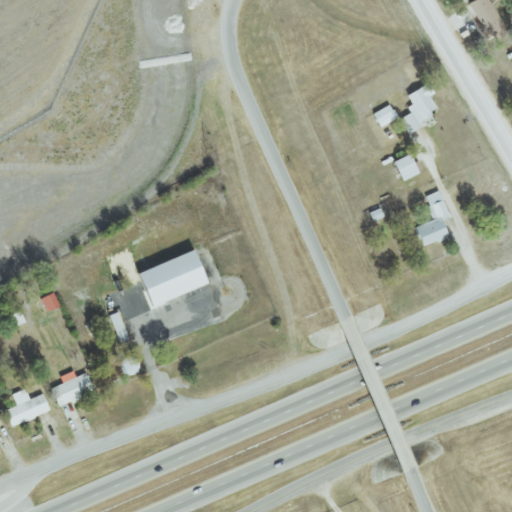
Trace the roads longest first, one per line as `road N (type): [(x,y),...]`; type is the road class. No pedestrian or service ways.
road 1 (tertiary): [(511,276),(284,379),(0,489)]
road 2 (motorway): [(511,314),(60,511)]
road 3 (motorway): [(164,511),(511,360)]
road 4 (tertiary): [(233,0),(231,56),(342,315)]
road 5 (tertiary): [(257,511),(343,467),(511,399)]
road 6 (tertiary): [(422,0),(511,149)]
road 7 (tertiary): [(342,315),(410,471)]
